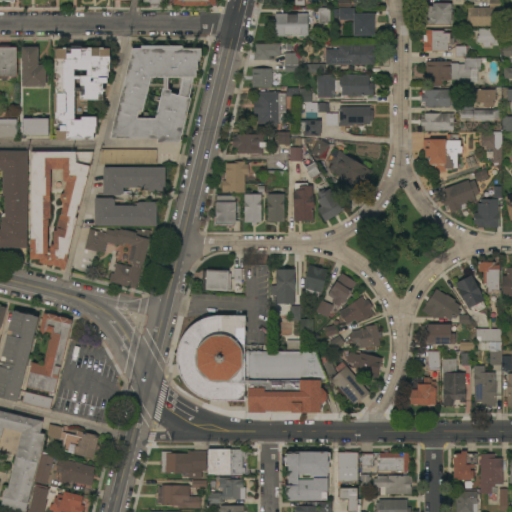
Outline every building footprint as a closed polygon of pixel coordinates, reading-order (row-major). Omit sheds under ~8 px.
[(489,8),(489,0),(502,0),(502,9),(493,9),(493,27),(470,27),(470,23),(467,23),(467,17),(468,17),(468,8),(489,8)] [(353,20),(339,20),(339,18),(333,18),(333,10),(339,10),(339,4),(351,4),(351,8),(354,8),(354,14),(374,14),(374,36),(353,36),(353,20)] [(451,25),(424,24),(424,19),(423,19),(423,12),(424,12),(424,7),(432,7),(432,4),(451,4),(451,25)] [(319,9),(330,9),(330,23),(318,23),(319,9)] [(308,14),(308,35),(275,36),(275,14),(308,14)] [(495,29),(495,32),(498,32),(498,46),(493,46),(493,43),(490,43),(490,47),(483,47),(483,43),(479,43),(479,29),(495,29)] [(423,52),(423,35),(426,35),(426,31),(443,30),(443,33),(450,33),(450,44),(448,44),(448,51),(423,52)] [(280,44),(280,56),(269,56),(269,60),(254,60),(254,54),(252,54),(252,53),(254,53),(254,52),(255,52),(255,44),(280,44)] [(333,50),(333,47),(339,47),(339,45),(375,45),(375,64),(326,64),(326,50),(333,50)] [(141,49),(141,46),(182,46),(182,49),(201,49),(201,57),(200,57),(200,61),(198,61),(198,70),(196,70),(196,78),(193,78),(189,98),(191,99),(182,134),(181,134),(179,143),(157,143),(157,139),(110,139),(132,49),(141,49)] [(455,46),(467,46),(467,57),(455,57),(455,46)] [(511,57),(504,57),(503,46),(511,46),(511,57)] [(0,47),(17,47),(17,76),(8,76),(8,78),(7,78),(7,81),(2,81),(2,79),(1,79),(1,77),(0,77),(0,47)] [(22,47),(38,47),(38,65),(46,65),(46,87),(22,87),(22,47)] [(56,140),(56,126),(54,126),(54,124),(56,124),(56,119),(55,119),(55,113),(54,113),(54,109),(53,109),(53,96),(54,93),(56,93),(55,87),(56,87),(56,81),(54,81),(54,79),(56,79),(56,73),(54,73),(55,59),(56,48),(66,49),(66,53),(71,53),(71,49),(81,49),(81,48),(88,48),(88,47),(92,48),(111,48),(110,71),(109,71),(109,78),(108,78),(108,84),(103,84),(103,89),(105,89),(105,92),(103,92),(103,100),(87,99),(86,117),(97,117),(97,126),(96,126),(96,133),(94,133),(94,140),(56,140)] [(298,53),(298,72),(285,72),(285,53),(298,53)] [(451,62),(451,63),(458,63),(458,64),(464,64),(464,58),(481,58),(481,70),(477,70),(477,82),(470,82),(470,83),(457,83),(457,80),(442,80),(442,86),(426,86),(426,62),(451,62)] [(507,79),(504,79),(503,63),(511,63),(511,84),(507,84),(507,79)] [(325,64),(325,73),(310,73),(310,72),(300,72),(300,70),(299,70),(299,66),(302,66),(302,65),(311,65),(311,64),(325,64)] [(252,87),(252,69),(271,69),(271,73),(273,73),(273,84),(271,84),(271,87),(252,87)] [(342,75),(346,75),(346,74),(356,74),(356,76),(369,76),(369,83),(373,83),(373,96),(342,96),(342,75)] [(317,75),(332,75),(332,79),(335,79),(335,91),(332,91),(332,93),(333,93),(333,98),(317,98),(317,75)] [(312,89),(312,103),(300,103),(300,89),(312,89)] [(454,90),(454,106),(450,106),(450,107),(425,107),(425,102),(421,102),(421,95),(424,95),(424,90),(454,90)] [(496,90),(496,100),(494,100),(494,107),(483,107),(483,103),(475,103),(475,90),(496,90)] [(280,92),(280,93),(286,93),(286,123),(280,123),(280,124),(258,124),(258,114),(254,114),(254,101),(258,101),(258,92),(280,92)] [(325,103),(326,103),(329,103),(329,112),(317,113),(317,118),(305,118),(306,103),(312,103),(325,103)] [(370,107),(370,110),(373,110),(373,121),(370,121),(370,124),(353,124),(353,126),(340,126),(339,107),(370,107)] [(499,110),(499,120),(485,120),(485,122),(481,122),(481,120),(474,120),(474,119),(461,119),(461,111),(474,111),(474,110),(499,110)] [(33,119),(33,113),(48,113),(48,136),(22,136),(22,119),(33,119)] [(338,126),(326,126),(326,114),(338,113),(338,126)] [(454,114),(454,130),(440,130),(440,131),(425,131),(425,126),(421,126),(421,119),(424,119),(424,114),(454,114)] [(511,131),(502,131),(502,117),(511,117),(511,131)] [(0,119),(17,120),(17,138),(0,138),(0,119)] [(321,136),(305,136),(305,128),(299,128),(299,121),(321,121),(321,136)] [(278,132),(297,132),(297,138),(290,138),(290,145),(277,145),(278,132)] [(238,153),(238,150),(237,150),(237,148),(233,148),(233,136),(237,136),(237,134),(262,134),(266,134),(266,140),(263,140),(263,143),(267,143),(267,148),(264,148),(263,154),(238,153)] [(502,135),(501,164),(493,164),(493,156),(493,153),(493,150),(486,150),(486,146),(481,146),(481,134),(502,135)] [(445,140),(445,141),(447,141),(447,135),(458,135),(458,141),(460,141),(460,147),(462,147),(462,153),(457,154),(457,169),(446,169),(446,172),(429,172),(429,158),(425,158),(425,151),(423,151),(423,140),(445,140)] [(290,161),(290,147),(294,148),(295,138),(301,138),(300,148),(302,148),(301,161),(290,161)] [(319,139),(329,145),(322,159),(311,153),(319,139)] [(157,150),(157,164),(100,164),(100,150),(157,150)] [(27,248),(0,248),(0,230),(1,230),(1,228),(0,228),(0,221),(1,221),(1,217),(1,216),(4,213),(4,197),(2,197),(2,171),(0,171),(0,152),(27,152),(27,248)] [(93,152),(64,270),(60,269),(61,267),(51,265),(51,266),(39,263),(40,260),(30,260),(30,244),(31,244),(31,152),(93,152)] [(366,182),(361,179),(359,183),(355,181),(353,184),(348,181),(347,183),(340,179),(341,177),(330,170),(340,152),(367,168),(367,169),(372,171),(366,182)] [(317,166),(316,167),(320,173),(319,173),(320,175),(318,176),(318,177),(314,180),(312,178),(311,179),(307,173),(308,172),(302,162),(306,160),(303,156),(308,153),(317,166)] [(245,175),(245,193),(234,193),(234,191),(222,192),(222,181),(226,181),(225,164),(234,163),(234,162),(245,162),(245,164),(248,164),(248,175),(245,175)] [(165,167),(165,191),(164,191),(164,193),(157,193),(157,192),(147,192),(147,191),(145,191),(145,188),(123,188),(123,195),(103,195),(103,167),(165,167)] [(477,182),(474,175),(486,170),(489,178),(477,182)] [(278,171),(287,171),(286,184),(266,183),(266,171),(278,171)] [(468,180),(469,182),(475,180),(479,193),(474,195),(476,202),(469,205),(470,207),(462,210),(462,209),(451,213),(448,206),(445,207),(441,198),(445,197),(442,190),(468,180)] [(293,190),(295,190),(295,184),(307,184),(307,186),(313,186),(313,196),(314,196),(314,209),(313,209),(313,221),(294,221),(293,190)] [(494,198),(494,187),(502,187),(502,198),(494,198)] [(325,222),(317,209),(321,207),(317,200),(320,198),(317,193),(323,190),(324,192),(330,189),(343,211),(325,222)] [(261,222),(256,222),(256,226),(252,226),(252,223),(244,223),(244,194),(261,194),(261,222)] [(284,222),(268,222),(268,194),(284,194),(284,222)] [(213,226),(213,217),(215,217),(215,201),(216,201),(217,196),(235,196),(235,202),(235,223),(234,223),(234,226),(213,226)] [(157,226),(95,226),(95,199),(112,199),(114,199),(114,206),(137,206),(137,203),(139,203),(139,202),(157,202),(157,226)] [(498,228),(478,228),(478,224),(474,224),(474,213),(478,213),(478,203),(481,203),(481,200),(498,199),(498,228)] [(89,229),(105,234),(106,229),(119,233),(120,229),(135,232),(136,229),(152,234),(148,249),(147,249),(143,264),(142,264),(136,289),(112,283),(112,282),(109,281),(111,273),(114,274),(116,264),(131,268),(133,262),(128,261),(132,245),(119,242),(118,246),(106,242),(103,254),(84,249),(89,229)] [(499,296),(490,295),(488,293),(488,288),(486,288),(486,284),(483,284),(483,283),(482,283),(482,279),(483,279),(483,277),(482,277),(482,273),(483,273),(483,272),(478,272),(478,262),(483,262),(483,261),(487,261),(487,262),(494,262),(494,265),(499,265),(499,296)] [(328,270),(322,293),(319,292),(318,296),(304,292),(305,289),(304,288),(308,273),(308,271),(309,269),(309,265),(328,270)] [(511,297),(503,297),(502,276),(507,276),(506,268),(511,268),(511,297)] [(234,281),(234,269),(242,269),(241,282),(234,281)] [(295,304),(276,304),(276,296),(270,296),(270,286),(276,286),(276,269),(295,269),(295,304)] [(230,289),(228,288),(228,291),(221,291),(221,294),(217,294),(217,291),(203,290),(204,280),(202,280),(203,271),(206,271),(206,270),(228,271),(228,273),(231,273),(230,289)] [(341,273),(356,283),(343,304),(341,303),(339,307),(332,302),(334,299),(327,295),(341,273)] [(484,300),(479,303),(481,307),(474,310),(472,307),(468,309),(455,284),(472,275),(484,300)] [(436,289),(446,295),(455,300),(454,302),(460,306),(458,309),(461,311),(456,318),(453,316),(450,321),(446,318),(446,324),(434,324),(434,319),(422,310),(436,289)] [(361,297),(365,302),(367,300),(372,307),(370,309),(373,314),(364,320),(363,318),(356,323),(355,320),(347,325),(338,313),(361,297)] [(329,317),(315,312),(320,300),(333,306),(329,317)] [(314,334),(301,334),(301,321),(290,321),(290,306),(300,306),(300,319),(314,319),(314,334)] [(17,402),(0,398),(0,361),(13,311),(15,311),(18,311),(17,312),(24,314),(25,311),(34,314),(33,315),(34,315),(34,316),(38,317),(17,402)] [(22,403),(25,392),(47,397),(48,393),(26,387),(32,362),(43,365),(51,333),(49,333),(48,336),(39,333),(44,313),(48,314),(48,313),(57,316),(57,317),(59,317),(59,316),(68,319),(73,320),(50,410),(22,403)] [(245,316),(245,321),(246,321),(246,326),(244,326),(245,331),(246,331),(246,336),(244,336),(244,353),(316,352),(318,358),(329,354),(336,373),(325,378),(326,381),(321,381),(321,389),(322,389),(327,393),(327,400),(321,405),(321,413),(291,413),(291,411),(265,411),(265,413),(248,413),(248,397),(245,397),(245,402),(216,402),(211,401),(205,399),(199,397),(191,391),(187,387),(183,382),(180,377),(178,373),(177,364),(176,361),(176,356),(177,351),(178,346),(180,341),(183,336),(186,331),(192,325),(199,321),(203,319),(210,317),(215,316),(245,316)] [(425,344),(425,324),(450,325),(450,334),(455,334),(455,345),(425,344)] [(365,329),(365,327),(377,325),(378,332),(381,332),(382,338),(379,338),(380,345),(362,348),(361,344),(353,346),(351,331),(365,329)] [(501,329),(501,342),(476,341),(476,329),(501,329)] [(335,349),(334,347),(332,349),(329,344),(331,343),(330,342),(339,335),(344,343),(335,349)] [(299,340),(300,351),(287,351),(286,341),(299,340)] [(475,342),(475,351),(460,351),(460,342),(475,342)] [(511,371),(502,371),(501,365),(490,366),(490,351),(489,351),(489,342),(501,342),(501,356),(511,356),(511,371)] [(440,373),(432,373),(432,378),(433,378),(433,382),(435,382),(435,404),(429,404),(429,405),(418,405),(410,405),(410,384),(415,378),(429,378),(428,352),(440,351),(440,373)] [(360,352),(383,359),(377,378),(354,371),(355,368),(352,367),(353,365),(346,363),(349,353),(359,356),(360,352)] [(461,366),(461,354),(471,354),(471,366),(461,366)] [(465,403),(459,403),(459,400),(454,400),(454,403),(453,403),(453,406),(443,406),(442,360),(456,359),(456,373),(465,373),(465,403)] [(370,393),(360,402),(359,401),(354,405),(350,401),(345,406),(341,401),(347,397),(338,386),(336,388),(330,380),(346,366),(370,393)] [(495,373),(495,383),(496,383),(496,392),(496,402),(495,402),(495,406),(482,406),(482,402),(475,402),(475,387),(474,387),(474,367),(485,367),(485,373),(495,373)] [(0,410),(43,422),(40,433),(45,435),(41,452),(53,455),(52,457),(54,457),(47,485),(33,481),(25,511),(21,511),(1,507),(5,488),(7,488),(16,456),(0,451),(0,410)] [(61,427),(62,425),(90,432),(89,434),(99,436),(93,458),(61,450),(64,440),(61,439),(60,440),(46,437),(49,424),(61,427)] [(208,450),(242,450),(242,451),(245,451),(245,456),(243,456),(242,468),(245,468),(245,473),(243,473),(243,474),(208,474),(208,450)] [(207,451),(206,472),(202,472),(202,479),(189,478),(189,474),(165,474),(165,472),(162,472),(162,460),(161,460),(162,452),(171,452),(171,454),(187,454),(188,451),(207,451)] [(453,473),(454,473),(454,465),(453,465),(453,455),(461,455),(464,451),(466,453),(478,454),(478,465),(474,465),(474,469),(470,469),(470,471),(473,471),(473,480),(453,481),(453,473)] [(327,492),(327,500),(321,500),(321,501),(287,501),(287,494),(285,494),(285,486),(288,486),(288,466),(285,466),(285,454),(287,454),(287,452),(327,452),(327,453),(330,453),(330,462),(329,462),(329,473),(328,473),(328,476),(326,476),(326,478),(328,478),(327,492)] [(338,453),(358,453),(358,482),(338,482),(338,453)] [(373,466),(362,466),(362,453),(373,453),(373,466)] [(384,453),(389,453),(408,453),(408,471),(378,471),(378,463),(379,463),(379,453),(384,453)] [(480,454),(495,454),(495,459),(502,459),(502,470),(503,470),(503,474),(503,485),(502,485),(502,486),(495,486),(495,488),(497,488),(497,494),(480,494),(480,454)] [(75,462),(83,464),(82,464),(95,467),(94,474),(91,487),(71,481),(70,486),(60,484),(62,474),(55,473),(59,458),(75,462)] [(361,487),(361,475),(369,475),(369,486),(361,487)] [(380,495),(380,488),(377,488),(377,487),(374,487),(373,479),(377,479),(377,476),(387,476),(387,479),(388,479),(388,476),(411,476),(411,482),(410,482),(410,487),(411,487),(411,494),(380,495)] [(223,500),(223,480),(243,480),(243,488),(245,488),(245,500),(223,500)] [(29,511),(36,484),(48,487),(47,490),(49,490),(46,502),(47,502),(44,511),(29,511)] [(189,486),(189,497),(200,497),(200,509),(177,508),(177,506),(161,506),(161,504),(158,504),(158,487),(161,487),(161,486),(189,486)] [(357,489),(357,500),(360,500),(360,511),(348,511),(348,500),(339,500),(339,489),(357,489)] [(499,489),(508,489),(508,511),(499,511),(499,489)] [(52,511),(53,511),(49,510),(51,504),(53,505),(55,497),(57,498),(58,494),(63,495),(64,492),(84,497),(82,505),(84,506),(83,511),(52,511)] [(456,511),(456,492),(477,492),(477,503),(478,503),(477,511),(456,511)] [(208,504),(208,494),(221,494),(221,504),(208,504)] [(407,500),(407,508),(411,508),(411,511),(379,511),(379,509),(376,509),(376,503),(378,503),(378,500),(407,500)] [(319,511),(319,503),(332,503),(332,511),(319,511)]
